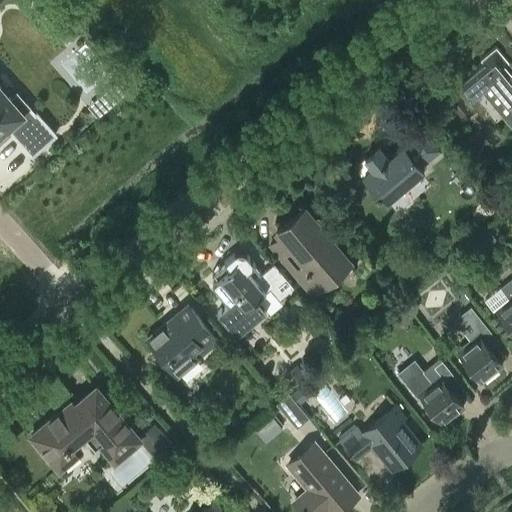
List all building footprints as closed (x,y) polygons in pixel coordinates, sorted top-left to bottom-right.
[(483,62),(460,82),(472,97),(489,83),(511,111),(504,117),(511,127),(511,67),(509,69),(505,64),(508,61),(496,45),(480,58),(483,62)] [(0,133),(10,125),(34,153),(57,133),(38,111),(37,112),(18,90),(11,96),(0,83),(0,133)] [(371,167),(363,174),(385,201),(424,169),(421,165),(441,149),(422,126),(387,156),(379,147),(364,159),(371,167)] [(282,235),(270,245),(311,295),(350,263),(304,207),(277,230),(282,235)] [(237,251),(227,259),(228,260),(233,266),(215,281),(231,300),(220,309),(238,331),(257,314),(256,312),(262,307),(255,299),(270,287),(279,299),(294,286),(274,262),(262,272),(255,278),(248,269),(254,264),(254,265),(255,264),(246,254),(244,253),(242,252),(240,251),(237,251)] [(500,287),(484,300),(494,311),(497,309),(511,327),(511,278),(506,284),(501,288),(500,287)] [(170,319),(147,338),(176,374),(199,355),(220,339),(192,306),(179,317),(181,320),(175,326),(170,319)] [(470,306),(453,320),(461,330),(470,341),(458,351),(482,381),(503,365),(486,344),(495,337),(470,306)] [(413,358),(397,373),(418,399),(422,395),(442,422),(463,406),(447,386),(457,379),(440,358),(424,371),(413,358)] [(304,381),(291,393),(300,404),(314,392),(304,381)] [(63,409),(32,434),(59,467),(76,452),(68,442),(81,431),(95,448),(102,443),(114,457),(138,437),(158,463),(175,449),(154,423),(138,436),(123,417),(127,413),(117,402),(113,405),(97,386),(66,412),(63,409)] [(288,392),(275,403),(297,427),(309,416),(288,392)] [(357,426),(339,440),(356,460),(373,446),(391,469),(422,444),(403,421),(407,418),(396,404),(362,432),(357,426)] [(314,442),(288,463),(311,490),(296,502),(304,511),(321,511),(326,508),(328,511),(353,489),(314,442)] [(127,496),(107,511),(132,511),(137,508),(127,496)] [(223,511),(214,501),(200,511),(223,511)]
